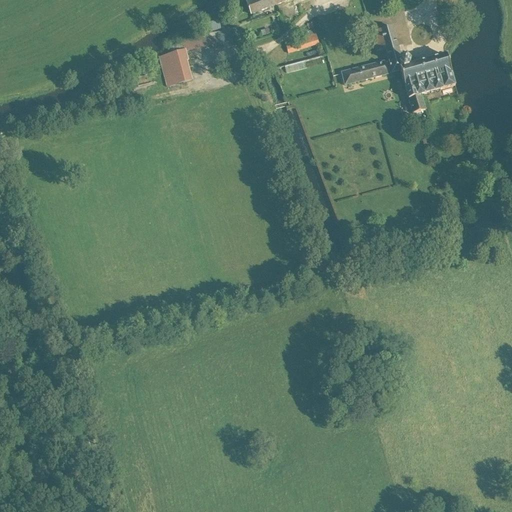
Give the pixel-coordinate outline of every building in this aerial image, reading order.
[(279,4),(277,0),(252,0),(246,3),(250,15),(279,4)] [(207,23),(209,32),(221,29),(219,20),(207,23)] [(345,85),(400,71),(408,61),(406,59),(401,61),(392,27),(372,32),(377,51),(386,49),(389,61),(342,73),(345,85)] [(217,33),(201,37),(203,46),(219,43),(217,33)] [(285,44),(288,53),(319,44),(316,34),(285,44)] [(169,55),(158,58),(166,87),(191,80),(186,61),(188,60),(186,50),(183,51),(169,55)] [(408,61),(400,71),(412,114),(425,111),(420,96),(420,95),(455,86),(446,56),(408,67),(409,63),(408,61)]
